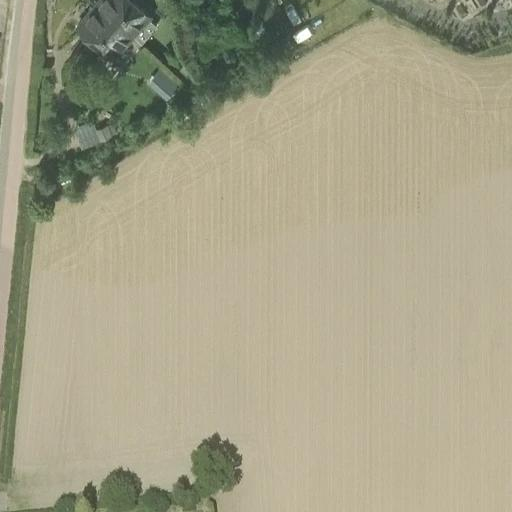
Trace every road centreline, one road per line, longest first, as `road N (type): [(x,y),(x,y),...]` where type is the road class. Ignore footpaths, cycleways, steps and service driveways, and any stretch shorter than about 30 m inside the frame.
road 1 (track): [(7,165),(41,186),(66,183),(248,69)]
road 2 (unclassified): [(0,241),(26,0)]
